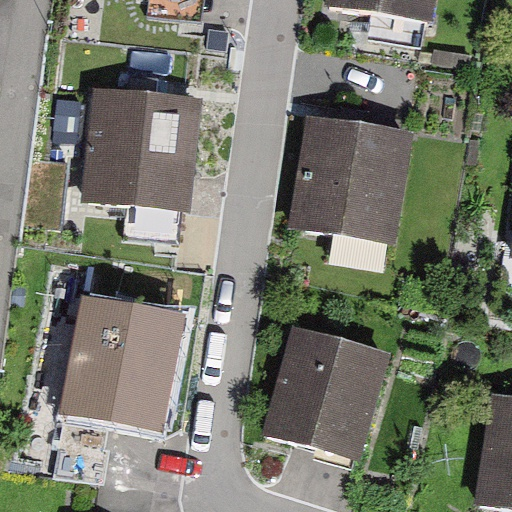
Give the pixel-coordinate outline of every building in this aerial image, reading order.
[(438,0),(327,0),(325,16),(433,34),(438,0)] [(204,109),(96,97),(83,212),(190,225),(204,109)] [(414,141),(308,125),(290,239),(397,255),(414,141)] [(184,332),(84,313),(63,423),(164,442),(184,332)] [(394,364),(294,335),(262,443),(361,473),(394,364)] [(511,511),(511,406),(493,403),(475,511),(511,511)]
